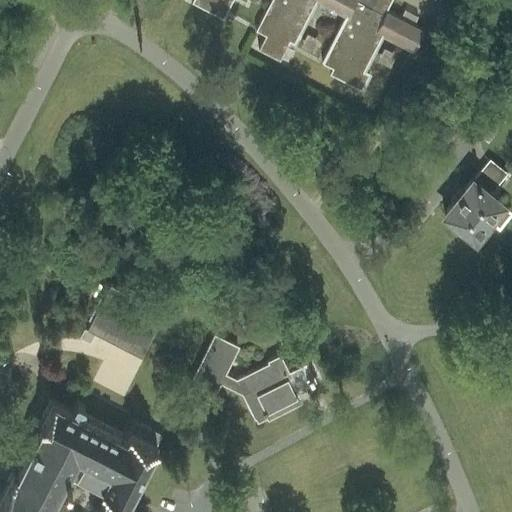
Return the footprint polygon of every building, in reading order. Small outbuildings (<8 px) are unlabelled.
[(281,58),(296,30),(300,32),(316,0),(320,0),(347,14),(323,61),(333,66),(330,71),(362,87),(365,81),(370,72),(365,69),(383,32),(415,49),(426,28),(388,8),(392,0),(192,0),(224,16),(232,0),(271,0),(257,28),(266,33),(259,47),(281,58)] [(488,135),(503,116),(490,106),(475,124),(488,135)] [(499,223),(511,207),(503,201),(504,200),(491,189),(506,171),(491,159),(476,177),(474,175),(445,211),(475,236),(491,216),(499,223)] [(163,308),(111,280),(87,326),(140,353),(163,308)] [(86,329),(81,338),(91,342),(95,333),(86,329)] [(243,390),(244,392),(242,393),(255,418),(267,411),(269,415),(300,399),(289,378),(299,372),(306,385),(317,379),(308,360),(290,369),(281,352),(271,357),(272,359),(237,378),(223,371),(236,345),(215,335),(188,388),(209,399),(219,378),(243,390)] [(127,498),(160,433),(134,419),(126,435),(81,412),(84,406),(84,403),(78,400),(75,401),(71,409),(52,399),(39,423),(42,425),(18,472),(13,470),(0,495),(0,511),(45,511),(65,476),(78,482),(82,474),(100,483),(100,484),(107,488),(102,498),(115,504),(119,495),(127,498)]
